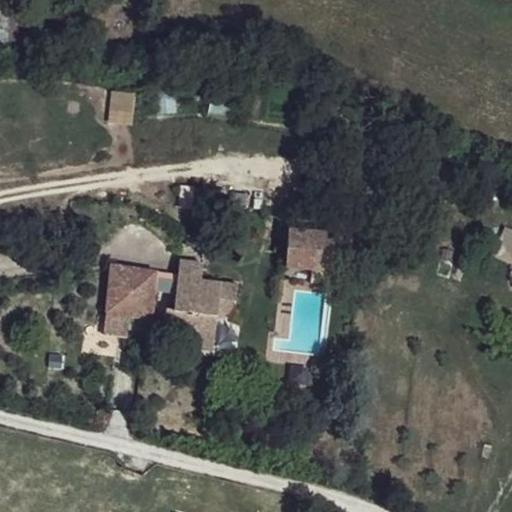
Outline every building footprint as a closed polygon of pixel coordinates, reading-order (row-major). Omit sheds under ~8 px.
[(108,93),(108,104),(107,104),(107,123),(130,123),(130,93),(108,93)] [(511,228),(502,223),(491,251),(511,261),(511,228)] [(332,232),(284,230),(284,269),(332,270),(332,232)] [(204,259),(178,256),(177,276),(177,289),(175,306),(167,306),(162,337),(181,341),(182,345),(212,349),(217,312),(235,314),(239,280),(202,275),(204,259)] [(156,271),(112,264),(105,313),(149,319),(154,287),(155,275),(156,271)] [(177,276),(155,275),(154,287),(177,289),(177,276)]
